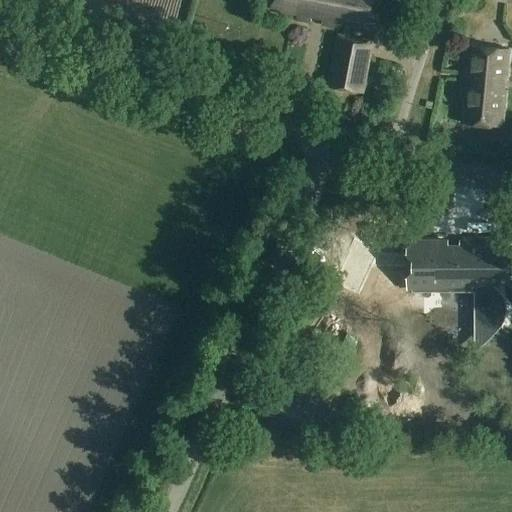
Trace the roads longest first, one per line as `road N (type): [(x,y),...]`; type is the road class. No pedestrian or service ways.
road 1 (unclassified): [(166,511),(335,137)]
road 2 (unclassified): [(335,137),(0,13)]
road 3 (unclassified): [(511,183),(474,180),(335,137)]
